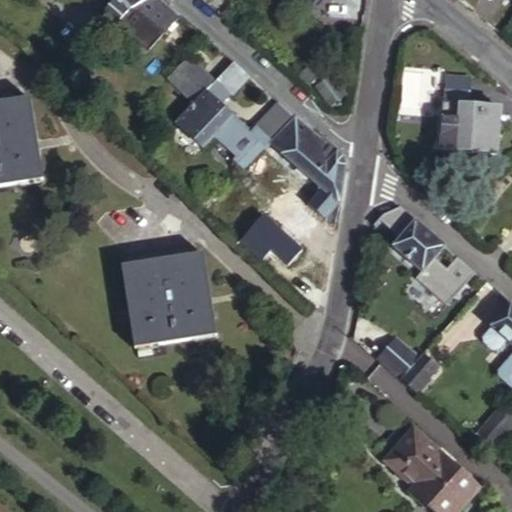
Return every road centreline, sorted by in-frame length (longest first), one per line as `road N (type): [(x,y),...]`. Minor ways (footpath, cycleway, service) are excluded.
road 1 (residential): [(360,174),(333,322),(247,511)]
road 2 (residential): [(224,511),(0,315)]
road 3 (residential): [(181,0),(329,129),(364,144)]
road 4 (residential): [(511,288),(408,198),(360,174)]
road 5 (residential): [(384,0),(364,144)]
